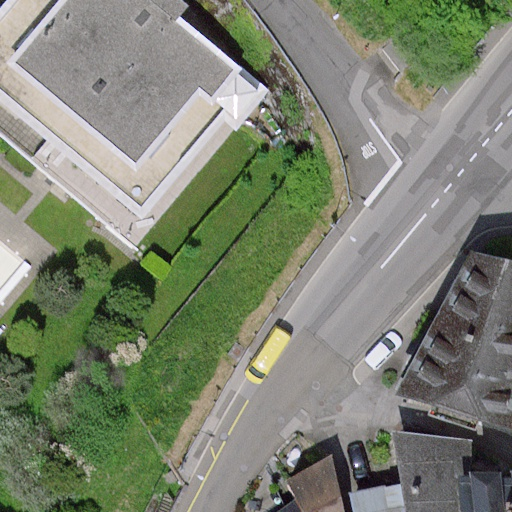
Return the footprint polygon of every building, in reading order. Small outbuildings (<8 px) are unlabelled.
[(18,0),(0,22),(0,91),(149,211),(224,117),(238,128),(273,85),(191,20),(198,10),(185,0),(18,0)] [(511,264),(468,255),(403,401),(511,441),(511,264)] [(456,430),(398,427),(411,479),(416,511),(473,511),(470,483),(456,430)] [(342,451),(293,473),(303,508),(304,511),(358,511),(352,486),(342,451)] [(416,511),(411,479),(352,486),(358,511),(416,511)] [(511,511),(511,481),(470,483),(473,511),(511,511)]
